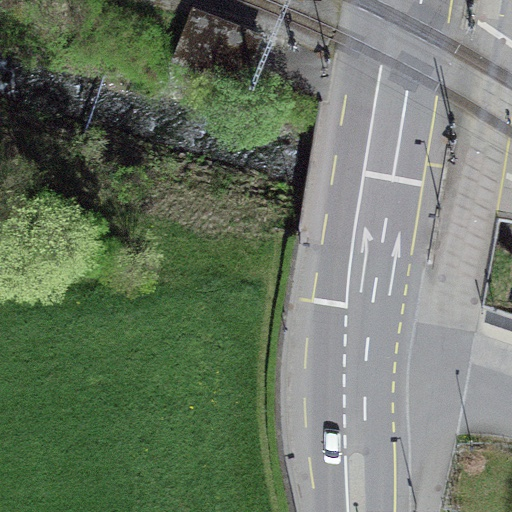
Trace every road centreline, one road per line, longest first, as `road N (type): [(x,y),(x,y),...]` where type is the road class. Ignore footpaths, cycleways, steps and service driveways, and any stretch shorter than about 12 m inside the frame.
road 1 (secondary): [(348,358),(408,0)]
road 2 (secondary): [(348,358),(356,511)]
